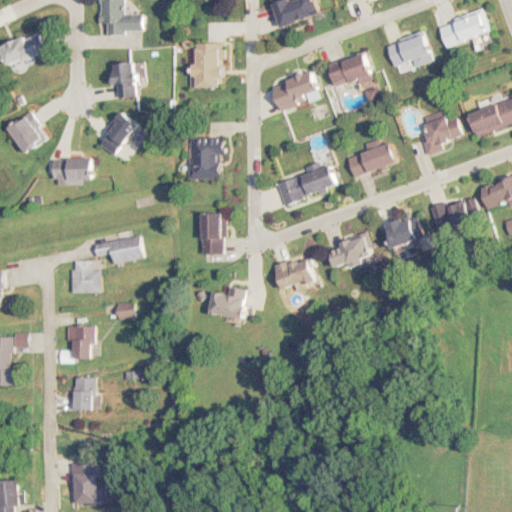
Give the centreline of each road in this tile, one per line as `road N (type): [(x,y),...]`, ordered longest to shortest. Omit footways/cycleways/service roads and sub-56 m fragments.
road 1 (residential): [(259,242),(511,148)]
road 2 (residential): [(47,275),(49,511)]
road 3 (residential): [(250,56),(259,242)]
road 4 (residential): [(420,0),(250,56)]
